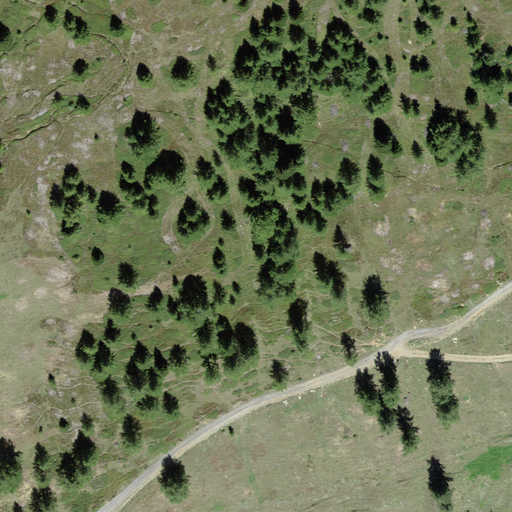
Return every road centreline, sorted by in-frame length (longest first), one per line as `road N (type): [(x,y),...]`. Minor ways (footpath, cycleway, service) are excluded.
road 1 (track): [(105,511),(191,438),(262,399),(368,361),(409,336),(457,324),(511,286)]
road 2 (track): [(393,343),(405,351),(511,354)]
